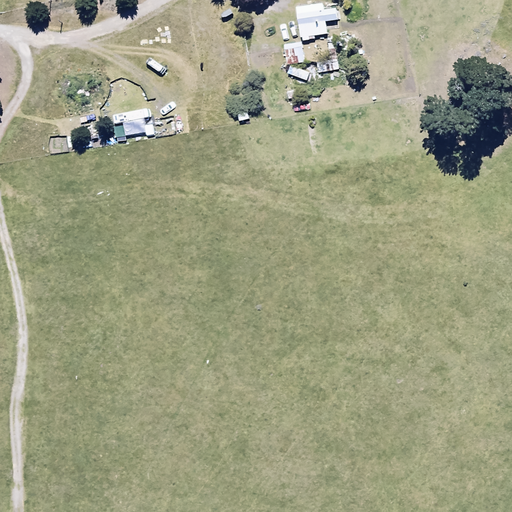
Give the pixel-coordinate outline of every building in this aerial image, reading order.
[(323,7),(299,9),(301,40),(304,40),(304,43),(310,43),(310,42),(315,41),(315,38),(328,37),(327,34),(340,33),(338,10),(323,12),(323,7)] [(371,27),(363,29),(365,43),(373,41),(371,27)] [(303,44),(286,47),(288,67),(306,65),(303,44)] [(338,61),(317,65),(319,76),(340,71),(338,61)] [(292,67),(289,75),(307,83),(310,75),(292,67)]
